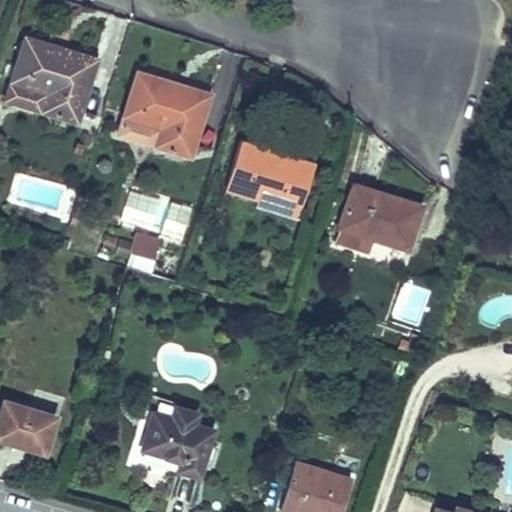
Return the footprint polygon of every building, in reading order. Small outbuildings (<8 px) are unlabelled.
[(49,92),(43,110),(77,120),(95,60),(24,38),(11,80),(49,92)] [(162,126),(156,145),(190,155),(209,93),(138,71),(124,115),(162,126)] [(5,99),(43,110),(49,92),(11,80),(5,99)] [(119,134),(156,145),(162,126),(124,115),(119,134)] [(271,157),(273,150),(240,139),(225,187),(257,197),(258,198),(260,193),(301,206),(314,162),(281,152),(279,159),(271,157)] [(74,150),(81,153),(84,145),(76,143),(74,150)] [(281,152),(273,150),(271,157),(279,159),(281,152)] [(375,233),(373,238),(408,249),(421,205),(353,183),(341,222),(375,233)] [(297,216),(301,206),(260,193),(258,198),(257,197),(256,203),(297,216)] [(369,250),(373,238),(375,233),(341,222),(336,238),(369,250)] [(150,272),(159,241),(136,234),(126,265),(150,272)] [(400,340),(397,350),(406,353),(416,356),(422,336),(412,333),(409,343),(400,340)] [(0,398),(0,444),(44,458),(57,416),(0,398)] [(149,410),(137,452),(160,459),(160,460),(176,465),(173,474),(199,482),(215,429),(196,424),(199,413),(172,404),(169,415),(149,410)] [(172,467),(133,454),(129,465),(169,478),(172,467)] [(341,511),(351,478),(294,461),(278,511),(341,511)]
